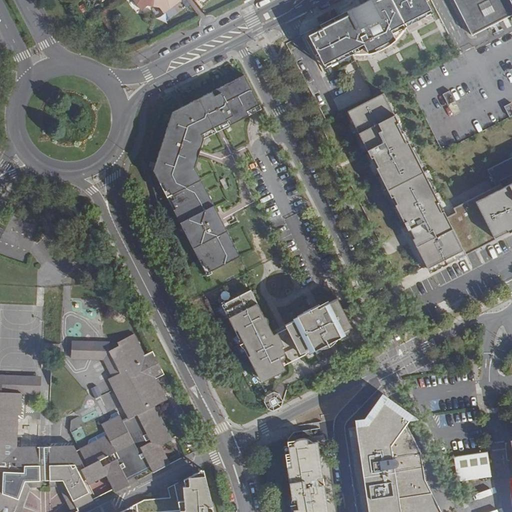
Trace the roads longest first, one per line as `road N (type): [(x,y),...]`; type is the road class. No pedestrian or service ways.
road 1 (residential): [(236,35),(402,364)]
road 2 (tertiary): [(113,216),(226,446)]
road 3 (residential): [(398,366),(226,446)]
road 4 (residential): [(398,366),(341,416),(346,511)]
road 5 (residential): [(94,511),(226,446)]
road 6 (residential): [(511,315),(478,321),(402,364)]
